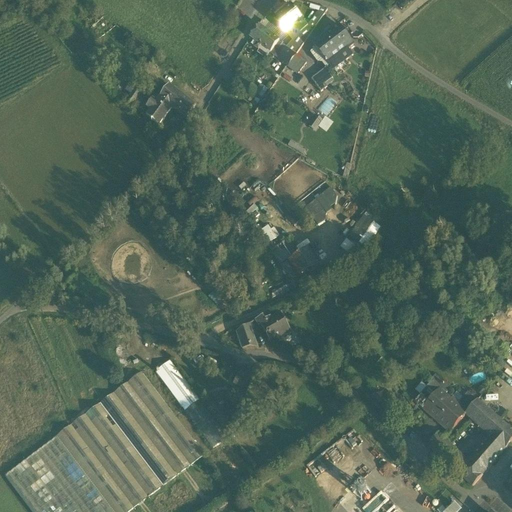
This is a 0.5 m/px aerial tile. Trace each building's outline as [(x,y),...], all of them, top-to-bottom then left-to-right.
[(286,34),(294,27),(302,20),(290,6),(274,20),(286,34)] [(321,9),(311,22),(317,26),(328,11),(321,9)] [(302,20),(294,27),(298,32),(300,34),(308,27),(307,26),(302,20)] [(312,32),(317,26),(311,22),(307,26),(308,27),(312,32)] [(261,47),(271,54),(279,43),(279,42),(259,27),(250,38),(257,44),(254,48),(258,51),(261,47)] [(291,40),(298,32),(294,27),(286,34),(291,40)] [(300,34),(300,35),(306,41),(312,32),(308,27),(300,34)] [(314,45),(329,65),(340,56),(353,46),(338,27),(314,45)] [(291,40),(292,42),(293,42),(297,37),(300,35),(300,34),(298,32),(291,40)] [(300,35),(297,37),(304,44),(306,41),(300,35)] [(296,56),(304,44),(297,37),(293,42),(292,42),(286,49),(296,56)] [(281,45),(279,43),(271,54),(273,56),(281,45)] [(286,49),(281,45),(273,56),(279,60),(286,49)] [(279,60),(288,67),(291,63),(296,56),(286,49),(279,60)] [(301,60),(296,56),(291,63),(296,67),(301,60)] [(344,61),(340,56),(329,65),(332,69),(344,61)] [(296,67),(300,71),(306,64),(301,60),(296,67)] [(145,73),(153,79),(160,70),(151,64),(145,73)] [(324,68),(327,73),(332,69),(329,65),(324,68)] [(312,77),(322,90),(334,82),(327,73),(324,68),(312,77)] [(256,93),(263,98),(268,90),(261,86),(256,93)] [(136,87),(125,102),(131,108),(142,92),(136,87)] [(169,87),(160,99),(151,111),(146,117),(160,127),(173,110),(183,97),(169,87)] [(147,108),(151,111),(160,99),(155,96),(147,108)] [(196,107),(183,97),(173,110),(187,120),(196,107)] [(133,110),(131,108),(125,102),(123,106),(130,113),(133,110)] [(309,129),(315,132),(317,129),(326,134),(332,123),(323,118),(321,121),(315,118),(309,129)] [(305,209),(318,226),(325,222),(326,216),(332,211),(331,209),(336,205),(337,196),(331,188),(305,209)] [(234,192),(225,200),(230,205),(239,198),(234,192)] [(292,213),(286,217),(294,227),(299,223),(292,213)] [(353,245),(363,253),(381,229),(370,221),(372,219),(366,214),(364,217),(352,233),(358,238),(353,245)] [(258,233),(266,246),(280,237),(274,229),(271,231),(268,226),(258,233)] [(347,240),(353,245),(358,238),(352,233),(347,240)] [(281,245),(291,259),(297,255),(288,240),(281,245)] [(353,245),(347,240),(340,249),(357,261),(363,253),(353,245)] [(309,247),(319,263),(328,257),(318,242),(309,247)] [(272,251),(291,281),(298,276),(288,260),(291,259),(281,245),(272,251)] [(298,276),(319,263),(309,247),(297,255),(291,259),(288,260),(298,276)] [(264,277),(274,273),(269,264),(260,268),(264,277)] [(271,345),(291,333),(280,313),(265,322),(263,318),(256,322),(259,328),(261,327),(271,345)] [(251,332),(259,328),(256,322),(249,326),(251,332)] [(251,332),(249,326),(237,334),(242,350),(257,350),(252,335),(251,332)] [(157,372),(213,449),(229,438),(172,361),(157,372)] [(266,384),(259,381),(244,373),(239,383),(247,387),(248,385),(255,388),(251,396),(269,405),(276,390),(266,385),(266,384)] [(142,374),(86,416),(148,499),(205,456),(142,374)] [(414,403),(422,410),(439,391),(445,396),(450,390),(437,378),(414,403)] [(467,415),(466,414),(451,401),(445,396),(439,391),(422,410),(450,434),(451,433),(465,417),(466,416),(467,415)] [(453,398),(451,401),(466,414),(477,401),(468,393),(463,399),(459,403),(453,398)] [(457,394),(453,398),(459,403),(463,399),(457,394)] [(494,441),(478,460),(489,469),(511,442),(511,431),(477,401),(466,414),(467,415),(466,416),(490,438),(494,441)] [(113,511),(130,511),(148,499),(86,416),(57,438),(113,511)] [(472,488),(483,476),(468,463),(438,435),(428,446),(430,449),(472,488)] [(113,511),(57,438),(5,478),(31,511),(113,511)] [(490,438),(474,456),(478,460),(494,441),(490,438)] [(483,476),(489,469),(478,460),(474,456),(468,463),(483,476)] [(369,496),(369,492),(366,489),(361,489),(358,492),(358,496),(361,499),(366,499),(369,496)] [(360,510),(362,511),(391,511),(396,508),(381,491),(360,510)]
